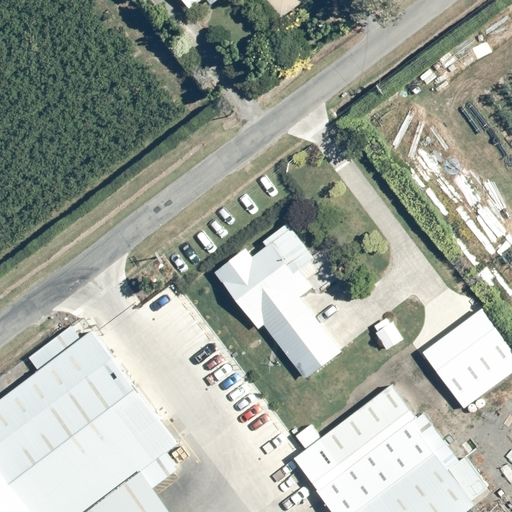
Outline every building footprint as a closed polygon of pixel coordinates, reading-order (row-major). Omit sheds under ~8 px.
[(180,0),(185,8),(197,0),(211,0),(212,1),(213,0),(180,0)] [(301,0),(273,0),(285,14),(301,0)] [(329,339),(255,237),(239,248),(231,237),(199,259),(242,318),(250,312),(290,367),(329,339)] [(402,337),(388,314),(371,325),(385,348),(402,337)] [(508,357),(477,315),(419,356),(449,399),(508,357)] [(0,376),(0,475),(26,511),(55,511),(129,459),(159,437),(76,322),(0,376)] [(268,443),(210,362),(172,389),(230,470),(268,443)] [(417,388),(399,362),(388,369),(405,396),(417,388)] [(395,411),(371,379),(306,426),(329,458),(395,411)] [(434,511),(454,498),(412,439),(324,503),(330,511),(434,511)] [(26,511),(0,475),(0,511),(167,511),(129,459),(55,511),(26,511)]
